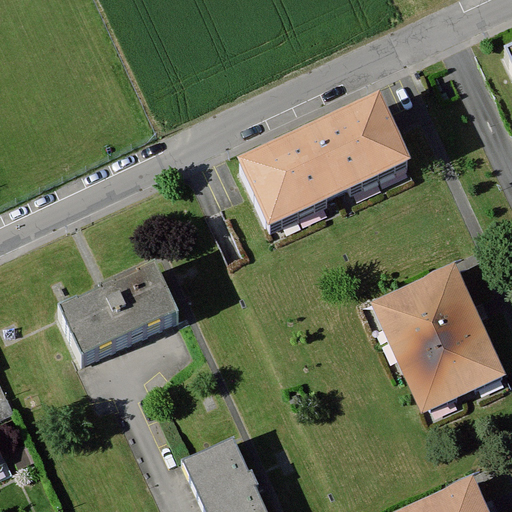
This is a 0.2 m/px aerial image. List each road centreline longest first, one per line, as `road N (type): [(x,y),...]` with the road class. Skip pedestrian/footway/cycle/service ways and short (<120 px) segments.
road 1 (residential): [(511,0),(0,240)]
road 2 (unknown): [(456,49),(511,172)]
